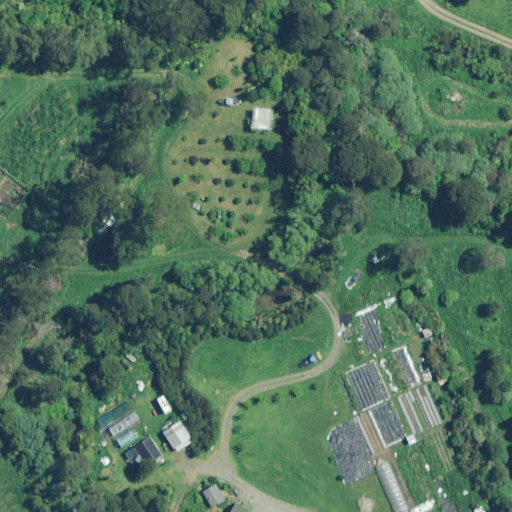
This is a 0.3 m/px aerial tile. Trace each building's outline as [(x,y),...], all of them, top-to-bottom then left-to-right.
[(272,110),(254,109),(253,130),(271,131),(272,110)] [(164,250),(163,241),(145,243),(147,253),(164,250)] [(397,359),(385,364),(392,378),(403,372),(397,359)] [(443,414),(435,417),(438,427),(433,428),(437,438),(450,434),(443,414)] [(138,473),(162,456),(150,438),(125,454),(138,473)] [(221,511),(223,510),(210,501),(202,511),(221,511)]
